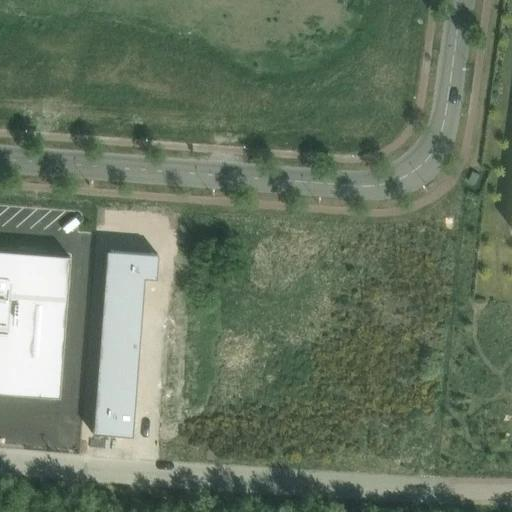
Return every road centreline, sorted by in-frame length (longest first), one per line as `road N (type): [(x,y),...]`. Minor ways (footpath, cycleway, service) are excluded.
road 1 (tertiary): [(0,164),(367,187),(421,164),(442,124),(460,0)]
road 2 (unclassified): [(0,457),(511,494)]
